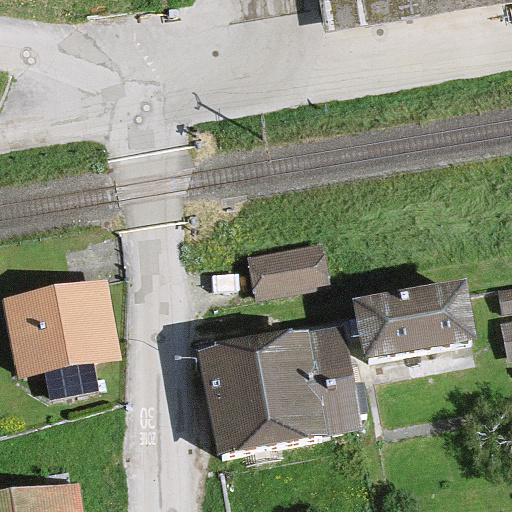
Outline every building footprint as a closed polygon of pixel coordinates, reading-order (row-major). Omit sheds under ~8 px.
[(511,0),(317,0),(320,15),(325,42),(511,11),(511,0)] [(326,245),(245,260),(254,303),(334,288),(326,245)] [(103,275),(4,295),(22,385),(121,364),(103,275)] [(467,281),(354,297),(363,360),(476,343),(467,281)] [(344,334),(202,352),(216,464),(358,446),(344,334)] [(77,511),(75,492),(0,500),(0,511),(77,511)]
